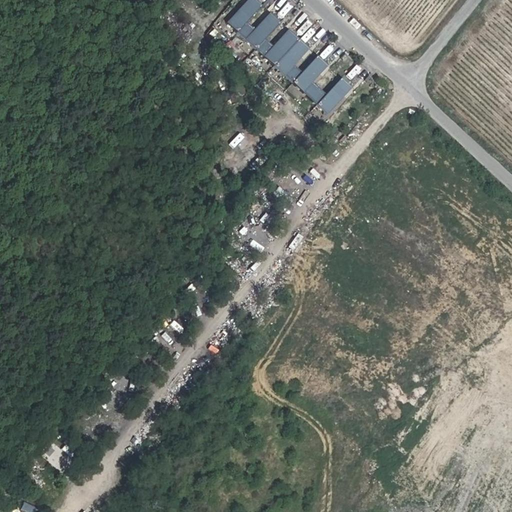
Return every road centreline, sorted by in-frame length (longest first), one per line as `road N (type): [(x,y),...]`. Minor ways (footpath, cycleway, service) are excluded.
road 1 (track): [(68,511),(402,88)]
road 2 (track): [(456,0),(414,50),(390,46),(338,0)]
road 3 (unclassified): [(511,185),(402,88)]
road 4 (unclassified): [(402,88),(308,0)]
